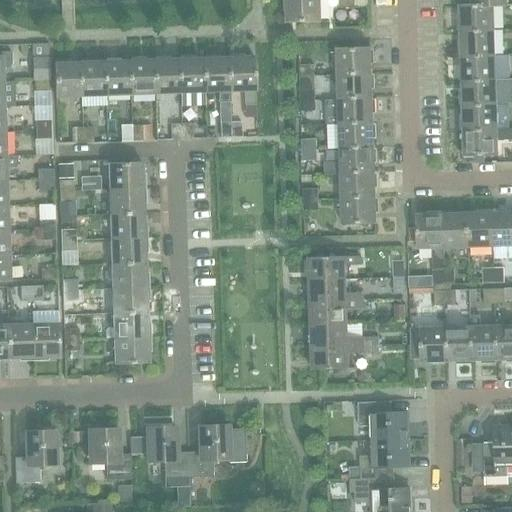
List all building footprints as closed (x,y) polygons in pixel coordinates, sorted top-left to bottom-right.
[(320,0),(286,0),(286,22),(321,21),(320,0)] [(493,29),(492,5),(474,5),(459,5),(459,31),(493,29)] [(460,55),(494,54),(493,29),(459,31),(460,55)] [(337,75),(371,74),(370,48),(336,50),(337,75)] [(0,82),(3,82),(2,64),(11,63),(11,52),(0,52),(0,82)] [(461,80),(495,79),(494,54),(460,55),(461,80)] [(49,56),(32,57),(33,81),(34,81),(49,80),(50,80),(49,56)] [(255,104),(254,90),(253,57),(228,58),(229,101),(230,101),(230,91),(244,91),(244,105),(255,104)] [(180,93),(204,92),(203,58),(179,59),(180,93)] [(218,102),(229,101),(228,58),(203,58),(204,92),(218,92),(218,102)] [(155,94),(180,93),(179,59),(154,60),(155,94)] [(131,94),(155,94),(154,60),(129,61),(131,94)] [(106,95),(131,94),(129,61),(105,62),(106,95)] [(56,97),(81,96),(80,62),(55,63),(56,97)] [(81,96),(106,95),(105,62),(80,62),(81,96)] [(299,76),(314,76),(313,65),(299,65),(299,76)] [(319,73),(319,95),(329,95),(329,73),(319,73)] [(338,100),(372,98),(371,74),(337,75),(338,100)] [(462,105),(496,104),(495,79),(461,80),(462,105)] [(34,91),(49,90),(49,80),(34,81),(34,91)] [(300,101),(314,100),(314,90),(300,90),(300,101)] [(338,124),(373,123),(372,98),(338,100),(338,124)] [(300,111),(315,111),(314,100),(300,101),(300,111)] [(463,130),(496,129),(496,104),(462,105),(463,130)] [(35,130),(50,130),(50,119),(35,120),(35,130)] [(221,137),(231,137),(231,122),(220,123),(221,137)] [(231,137),(242,137),(241,122),(231,122),(231,137)] [(181,138),(192,138),(192,123),(181,124),(181,138)] [(339,149),(373,148),(373,123),(338,124),(339,149)] [(132,140),(143,140),(151,139),(150,124),(131,125),(132,140)] [(171,139),(181,138),(181,124),(170,124),(171,139)] [(122,140),(132,140),(131,125),(121,125),(122,140)] [(73,142),(83,142),(82,127),(72,127),(73,142)] [(83,142),(93,141),(92,127),(82,127),(83,142)] [(497,154),(497,140),(499,140),(500,141),(503,141),(504,140),(511,139),(511,140),(511,128),(496,129),(463,130),(464,155),(497,154)] [(36,141),(51,141),(50,130),(35,130),(36,141)] [(302,150),(316,150),(316,139),(301,140),(302,150)] [(324,174),(374,173),(373,148),(339,149),(340,161),(324,162),(324,174)] [(302,161),(317,160),(316,150),(302,150),(302,161)] [(0,181),(6,181),(6,168),(14,167),(17,164),(16,156),(5,156),(0,156),(0,181)] [(109,190),(142,189),(142,163),(108,164),(109,190)] [(72,164),(58,164),(59,179),(72,179),(72,164)] [(37,180),(52,179),(52,169),(37,169),(37,180)] [(341,198),(375,197),(374,173),(324,174),(324,175),(340,174),(341,198)] [(38,190),(53,190),(52,179),(37,180),(38,190)] [(60,191),(74,191),(74,180),(59,181),(60,191)] [(303,199),(318,199),(318,188),(303,189),(303,199)] [(109,214),(143,213),(142,189),(109,190),(109,214)] [(60,202),(74,202),(74,191),(60,191),(60,202)] [(342,224),(376,222),(375,197),(341,198),(342,224)] [(304,210),(318,210),(318,199),(303,199),(304,210)] [(511,257),(511,211),(491,212),(492,246),(493,258),(511,257)] [(467,247),(492,246),(491,212),(466,213),(467,247)] [(110,239),(144,238),(143,213),(109,214),(110,239)] [(445,284),(444,269),(443,248),(442,213),(416,214),(417,249),(431,248),(431,270),(432,270),(433,284),(445,284)] [(443,248),(467,247),(466,213),(442,213),(443,248)] [(40,229),(54,229),(54,218),(39,218),(40,229)] [(40,240),(54,239),(54,229),(40,229),(40,240)] [(0,255),(9,255),(8,231),(0,230),(0,255)] [(61,241),(75,240),(75,230),(61,230),(61,241)] [(111,264),(145,263),(144,238),(110,239),(111,264)] [(61,251),(75,251),(75,240),(61,241),(61,251)] [(9,255),(0,255),(0,281),(9,281),(9,255)] [(308,280),(345,279),(344,264),(360,264),(360,255),(307,257),(308,280)] [(403,260),(392,260),(392,277),(404,277),(403,260)] [(111,289),(145,288),(145,263),(111,264),(111,289)] [(482,283),(493,283),(492,267),(481,268),(482,283)] [(493,283),(503,282),(503,267),(492,267),(493,283)] [(41,280),(56,279),(55,268),(41,269),(41,280)] [(445,284),(454,284),(453,268),(444,269),(445,284)] [(407,287),(432,287),(432,278),(424,278),(424,274),(407,275),(407,287)] [(393,294),(404,293),(404,277),(392,277),(393,294)] [(62,290),(76,290),(76,279),(62,280),(62,290)] [(309,303),(361,300),(361,293),(345,294),(345,279),(308,280),(309,303)] [(20,301),(31,300),(30,286),(19,287),(20,301)] [(31,300),(42,300),(42,286),(30,286),(31,300)] [(112,313),(146,312),(145,288),(111,289),(112,313)] [(493,304),(504,304),(503,288),(493,289),(493,304)] [(483,304),(493,304),(493,289),(482,289),(483,304)] [(63,301),(77,301),(76,290),(62,290),(63,301)] [(433,306),(445,305),(444,290),(433,290),(433,306)] [(450,305),(455,305),(454,290),(444,290),(445,305),(445,315),(450,315),(450,305)] [(310,325),(346,323),(346,310),(361,310),(361,300),(309,303),(310,325)] [(405,301),(405,311),(422,311),(422,300),(405,301)] [(405,322),(405,321),(404,304),(393,304),(394,322),(405,322)] [(113,338),(147,337),(146,312),(112,313),(113,327),(107,327),(105,330),(105,338),(113,338)] [(480,315),(469,315),(470,326),(480,326),(480,315)] [(42,324),(32,324),(33,358),(58,357),(57,323),(42,324)] [(378,337),(362,337),(347,338),(346,323),(310,325),(311,347),(379,344),(378,337)] [(8,359),(33,358),(32,324),(7,325),(8,359)] [(511,324),(494,325),(496,360),(511,359),(511,324)] [(0,358),(8,359),(7,325),(0,325),(0,358)] [(471,360),(496,360),(494,325),(480,326),(470,326),(471,360)] [(470,326),(445,327),(446,361),(471,360),(470,326)] [(421,362),(446,361),(445,327),(410,328),(411,359),(421,359),(421,362)] [(64,340),(78,340),(78,329),(63,329),(64,340)] [(113,338),(114,363),(114,364),(147,363),(147,337),(113,338)] [(64,350),(79,350),(78,340),(64,340),(64,350)] [(347,354),(363,353),(379,353),(379,344),(311,347),(311,370),(348,369),(347,354)] [(371,440),(407,439),(407,413),(391,414),(391,402),(358,403),(359,426),(371,426),(371,440)] [(200,452),(187,452),(188,477),(213,476),(212,460),(228,459),(227,431),(228,462),(246,462),(244,429),(227,429),(227,425),(200,426),(200,452)] [(188,477),(187,452),(176,453),(175,427),(147,428),(147,437),(148,454),(148,462),(163,461),(164,487),(188,486),(188,477)] [(494,443),(483,444),(484,472),(484,477),(507,477),(511,476),(511,427),(494,428),(494,443)] [(117,429),(89,430),(90,464),(106,463),(107,478),(131,478),(130,455),(130,454),(118,454),(117,429)] [(39,466),(55,465),(54,431),(26,432),(27,458),(14,458),(15,483),(40,483),(39,466)] [(147,437),(130,438),(130,454),(130,455),(148,454),(147,437)] [(361,478),(393,477),(393,465),(408,465),(407,439),(371,440),(372,455),(360,456),(361,478)] [(373,511),(409,511),(409,489),(394,490),(393,477),(361,478),(349,479),(349,492),(354,492),(354,502),(361,502),(373,501),(373,511)] [(131,486),(118,486),(118,502),(131,502),(131,486)] [(472,493),(461,493),(461,506),(472,505),(472,493)] [(511,511),(511,507),(509,508),(509,500),(498,500),(498,508),(496,508),(496,511),(511,511)] [(110,511),(110,502),(85,503),(85,511),(110,511)]
